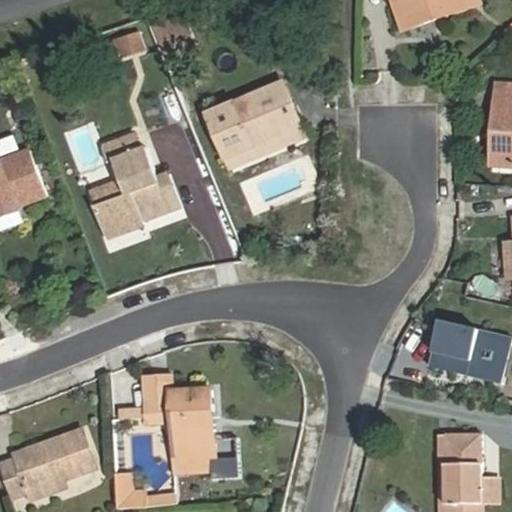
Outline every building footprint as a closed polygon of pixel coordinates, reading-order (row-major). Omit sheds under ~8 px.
[(394,0),(405,31),(434,21),(431,10),(460,0),(394,0)] [(481,4),(479,0),(460,0),(431,10),(434,21),(481,4)] [(155,26),(171,63),(202,51),(185,13),(155,26)] [(121,59),(148,52),(142,31),(115,39),(121,59)] [(231,167),(248,160),(245,151),(304,127),(286,82),(209,113),(231,167)] [(511,83),(499,82),(495,133),(502,133),(500,166),(511,166),(511,83)] [(304,127),(245,151),(248,160),(248,161),(308,136),(304,127)] [(110,161),(117,159),(144,149),(136,130),(103,143),(110,161)] [(492,166),(500,166),(502,133),(495,133),(492,166)] [(117,159),(125,182),(128,192),(100,202),(111,231),(113,231),(116,231),(121,234),(124,234),(126,232),(127,230),(128,227),(128,226),(182,206),(173,183),(162,187),(147,148),(144,149),(117,159)] [(0,214),(18,208),(48,197),(30,151),(0,161),(0,214)] [(97,192),(100,202),(128,192),(125,182),(97,192)] [(0,227),(22,219),(18,208),(0,214),(0,227)] [(429,367),(502,386),(511,347),(511,339),(440,321),(429,367)] [(175,422),(176,454),(216,454),(214,389),(173,390),(173,376),(147,377),(149,423),(175,422)] [(15,498),(39,489),(66,480),(100,467),(84,429),(17,454),(18,458),(2,464),(15,498)] [(480,435),(441,435),(440,511),(486,511),(487,503),(499,504),(500,479),(480,479),(480,435)] [(216,454),(176,454),(176,472),(217,471),(216,454)] [(121,476),(121,507),(148,507),(148,490),(137,490),(136,475),(121,476)] [(66,480),(39,489),(42,498),(68,488),(66,480)]
